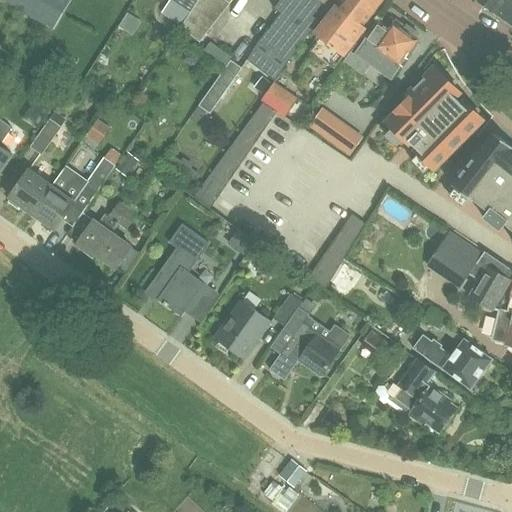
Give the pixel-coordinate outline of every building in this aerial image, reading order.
[(72,0),(6,0),(55,29),(72,0)] [(172,0),(191,13),(199,0),(172,0)] [(199,0),(191,13),(181,27),(182,27),(200,42),(231,0),(199,0)] [(260,41),(246,61),(274,82),(288,63),(320,20),(314,16),(326,0),(280,0),(275,7),(281,12),(260,41)] [(340,0),(315,32),(321,37),(312,50),(335,68),(345,56),(344,55),(354,43),(356,44),(367,29),(363,26),(383,0),(340,0)] [(511,24),(511,0),(489,0),(486,6),(511,24)] [(361,46),(356,54),(390,78),(395,71),(400,63),(404,66),(409,58),(407,56),(419,39),(416,37),(419,33),(408,25),(407,26),(406,29),(394,21),(390,28),(380,21),(361,46)] [(211,113),(243,67),(232,59),(200,105),(211,113)] [(434,67),(406,95),(409,98),(396,111),(397,112),(387,122),(391,127),(393,125),(405,137),(403,139),(408,143),(410,141),(418,149),(416,151),(418,154),(420,152),(432,164),(430,166),(432,168),(481,120),(464,103),(461,106),(454,98),(459,92),(434,67)] [(261,78),(254,88),(266,96),(272,86),(261,78)] [(286,117),(299,99),(275,82),(272,86),(266,96),(263,100),(286,117)] [(262,101),(194,196),(211,209),(277,112),(262,101)] [(0,116),(0,170),(13,152),(2,144),(14,126),(0,116)] [(43,154),(63,126),(51,118),(31,146),(43,154)] [(348,155),(360,138),(339,123),(328,139),(348,155)] [(184,144),(190,153),(178,161),(191,182),(204,173),(198,164),(223,148),(210,127),(184,144)] [(511,145),(494,131),(452,185),(471,200),(472,198),(487,209),(482,216),(500,230),(505,223),(511,228),(511,236),(511,238),(511,239),(511,148),(511,146),(511,145)] [(128,177),(140,160),(129,151),(117,168),(128,177)] [(78,172),(68,165),(54,185),(53,185),(34,213),(56,229),(76,201),(64,192),(78,172)] [(34,213),(53,185),(31,169),(11,196),(34,213)] [(95,257),(97,254),(112,232),(117,226),(129,208),(121,203),(112,216),(108,213),(100,223),(94,219),(77,244),(95,257)] [(117,226),(127,233),(139,216),(129,208),(117,226)] [(364,228),(350,219),(309,277),(326,289),(364,228)] [(191,271),(209,242),(183,224),(172,240),(181,246),(161,276),(159,274),(154,282),(166,291),(160,299),(183,314),(206,281),(191,271)] [(238,229),(227,243),(246,256),(256,241),(238,229)] [(446,279),(458,287),(467,273),(480,251),(452,231),(433,258),(443,265),(438,273),(446,279)] [(117,268),(118,266),(127,273),(141,253),(112,232),(97,254),(117,268)] [(492,259),(480,251),(467,273),(479,280),(488,266),(492,259)] [(479,280),(468,298),(493,312),(511,281),(488,266),(479,280)] [(292,293),(275,318),(286,326),(299,308),(304,301),(303,301),(304,298),(295,291),(294,294),(292,293)] [(246,359),(273,321),(242,299),(215,337),(246,359)] [(304,301),(299,308),(307,314),(311,309),(310,303),(305,300),(304,301)] [(442,331),(451,318),(433,305),(424,318),(442,331)] [(286,326),(272,346),(282,353),(278,359),(287,366),(294,356),(299,359),(322,376),(343,347),(352,334),(336,324),(331,330),(327,337),(306,322),(305,322),(309,315),(307,314),(299,308),(286,326)] [(511,317),(499,315),(493,340),(507,344),(507,345),(510,346),(511,347),(511,317)] [(373,329),(362,344),(388,363),(394,368),(396,366),(405,354),(402,352),(373,329)] [(424,334),(415,347),(472,388),(493,358),(466,339),(454,356),(442,347),(444,345),(435,338),(433,341),(424,334)] [(426,382),(435,370),(419,359),(399,385),(402,387),(395,398),(412,411),(411,413),(425,424),(427,421),(441,431),(458,408),(452,404),(454,402),(426,382)] [(290,459),(278,475),(284,480),(296,464),(290,459)] [(291,487),(288,490),(278,481),(268,492),(289,511),(302,497),(291,487)]
